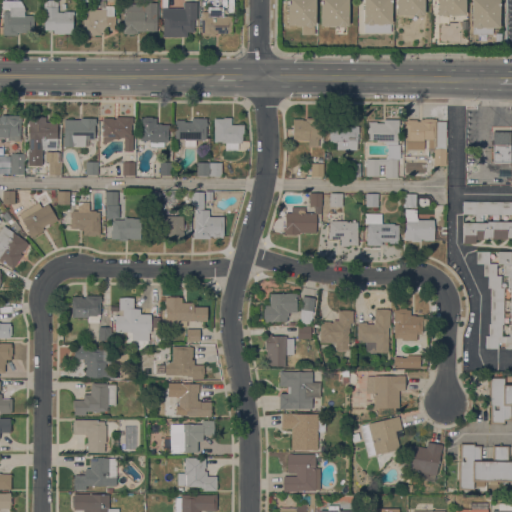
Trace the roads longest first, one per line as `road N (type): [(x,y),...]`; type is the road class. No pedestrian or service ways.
road 1 (residential): [(248,511),(248,429),(229,315),(263,183),(264,77)]
road 2 (residential): [(39,511),(41,292),(54,273)]
road 3 (secondary): [(258,76),(499,78)]
road 4 (secondary): [(0,73),(217,76)]
road 5 (residential): [(437,285),(417,275),(317,272),(243,255)]
road 6 (residential): [(239,268),(54,273)]
